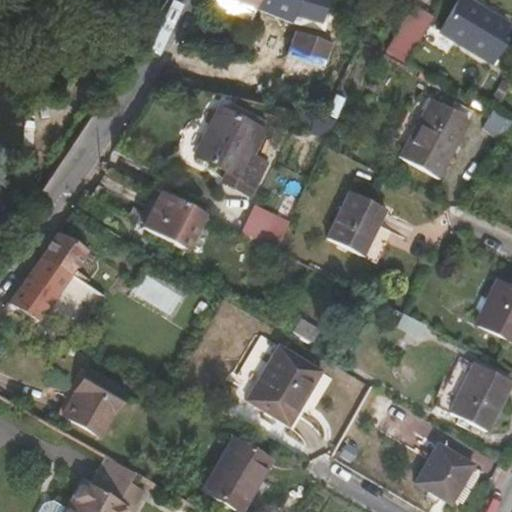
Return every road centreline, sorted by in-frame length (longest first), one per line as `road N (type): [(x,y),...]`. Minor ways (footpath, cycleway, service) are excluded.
road 1 (residential): [(0,264),(177,0)]
road 2 (unknown): [(389,511),(211,423)]
